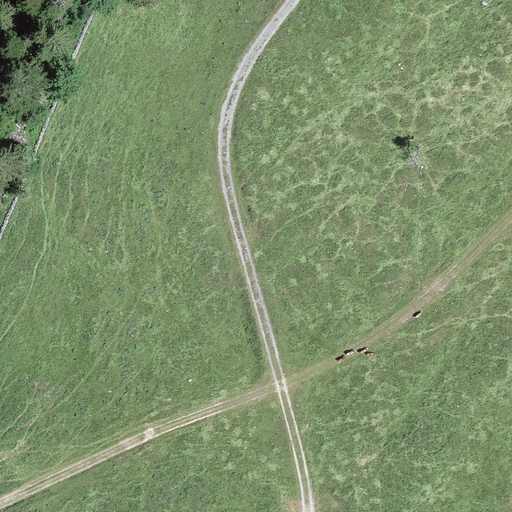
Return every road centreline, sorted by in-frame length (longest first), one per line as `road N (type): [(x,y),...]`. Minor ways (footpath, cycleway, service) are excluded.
road 1 (track): [(295,0),(250,59),(224,119),(296,448)]
road 2 (track): [(279,388),(422,307),(511,216)]
